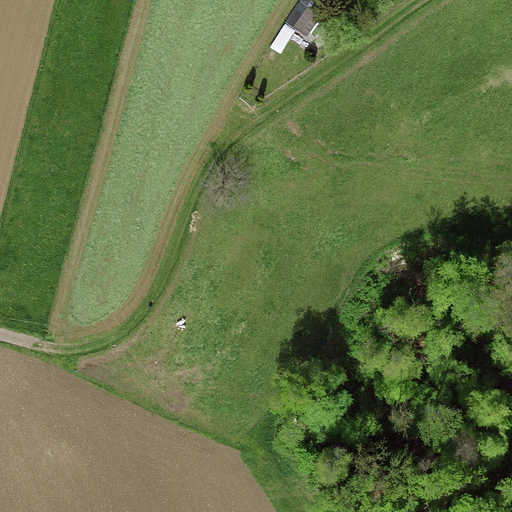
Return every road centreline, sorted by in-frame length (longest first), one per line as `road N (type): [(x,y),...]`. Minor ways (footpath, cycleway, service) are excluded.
road 1 (track): [(37,344),(71,348),(112,335),(149,301),(224,134),(425,0)]
road 2 (track): [(37,344),(260,457),(293,511)]
